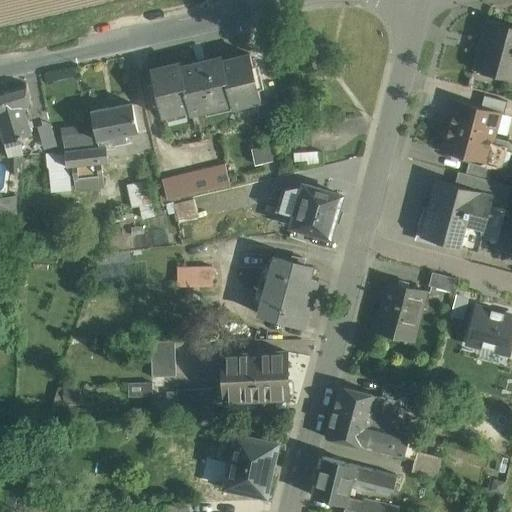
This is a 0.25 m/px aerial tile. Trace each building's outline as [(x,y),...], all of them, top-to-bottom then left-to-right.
[(511,26),(487,20),(473,69),(509,79),(511,69),(511,26)] [(180,62),(151,69),(163,116),(189,109),(190,113),(232,103),(233,107),(262,100),(250,53),(223,60),(222,56),(181,66),(180,62)] [(26,83),(0,90),(0,128),(4,142),(21,138),(33,134),(24,106),(32,104),(26,83)] [(508,101),(484,95),(481,107),(499,112),(504,114),(508,101)] [(481,107),(456,101),(450,126),(492,137),(499,112),(481,107)] [(133,102),(93,110),(98,138),(113,135),(115,142),(127,139),(126,133),(138,130),(133,102)] [(63,137),(92,133),(90,123),(62,128),(63,137)] [(56,151),(49,124),(38,126),(45,152),(56,151)] [(492,137),(450,126),(443,151),(483,162),(482,165),(492,168),(502,170),(508,146),(491,142),(492,137)] [(63,137),(66,150),(95,147),(92,133),(63,137)] [(21,138),(4,142),(8,156),(23,154),(21,138)] [(305,144),(289,145),(290,157),(306,156),(305,144)] [(66,150),(66,151),(67,166),(68,166),(73,165),(75,182),(103,178),(101,159),(109,158),(107,146),(95,147),(66,150)] [(66,151),(49,153),(52,190),(70,189),(68,166),(67,166),(66,151)] [(482,165),(469,162),(466,173),(489,180),(492,168),(482,165)] [(226,164),(162,180),(167,200),(231,184),(226,164)] [(489,180),(466,173),(462,187),(493,195),(490,205),(506,209),(511,186),(489,180)] [(103,178),(75,182),(76,191),(105,187),(103,178)] [(462,187),(437,180),(422,236),(460,246),(462,241),(479,245),(490,205),(493,195),(462,187)] [(147,181),(127,185),(129,197),(149,192),(147,181)] [(304,184),(283,189),(277,210),(295,215),(292,226),(330,237),(343,195),(304,184)] [(149,192),(129,197),(132,208),(152,204),(149,192)] [(194,201),(174,205),(179,225),(199,221),(194,201)] [(291,261),(275,256),(260,313),(306,326),(317,279),(309,278),(312,266),(301,264),(303,258),(292,256),(291,261)] [(176,269),(176,288),(212,288),(212,269),(176,269)] [(460,279),(432,272),(429,286),(456,293),(460,279)] [(425,291),(389,281),(376,331),(407,339),(413,317),(418,319),(425,291)] [(469,297),(457,294),(451,316),(463,319),(469,297)] [(511,312),(476,303),(465,346),(510,357),(511,353),(511,352),(511,312)] [(174,340),(150,341),(152,377),(176,376),(174,340)] [(286,352),(223,354),(225,400),(288,398),(286,352)] [(410,389),(385,383),(382,396),(401,401),(401,402),(406,404),(410,389)] [(128,386),(128,398),(152,398),(152,385),(128,386)] [(401,401),(382,396),(340,385),(335,406),(355,411),(352,422),(368,426),(369,424),(391,430),(393,420),(396,421),(401,402),(401,401)] [(212,388),(176,390),(177,414),(195,413),(213,412),(212,388)] [(58,389),(54,405),(81,405),(81,389),(58,389)] [(391,430),(369,424),(368,426),(352,422),(355,411),(335,406),(326,438),(392,455),(392,454),(403,457),(408,434),(391,430)] [(213,412),(195,413),(194,425),(222,431),(226,412),(213,412)] [(442,458),(417,452),(421,437),(408,433),(408,434),(403,457),(415,460),(412,472),(437,478),(442,458)] [(277,444),(236,435),(225,487),(266,496),(277,444)] [(357,465),(322,456),(312,495),(345,504),(347,504),(348,498),(353,480),(357,465)] [(6,459),(0,481),(0,511),(10,511),(23,463),(6,459)] [(397,476),(357,465),(353,480),(393,491),(397,476)] [(398,511),(400,507),(363,498),(363,501),(348,498),(347,504),(345,504),(343,511),(398,511)] [(188,511),(188,503),(168,503),(167,511),(188,511)]
